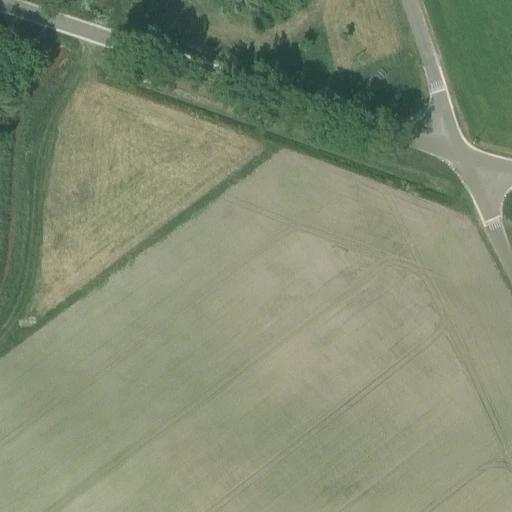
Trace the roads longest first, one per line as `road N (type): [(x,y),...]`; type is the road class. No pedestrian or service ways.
road 1 (unclassified): [(0,2),(397,137),(452,142)]
road 2 (track): [(0,332),(19,301),(45,126),(105,37)]
road 3 (unclassified): [(452,142),(409,0)]
